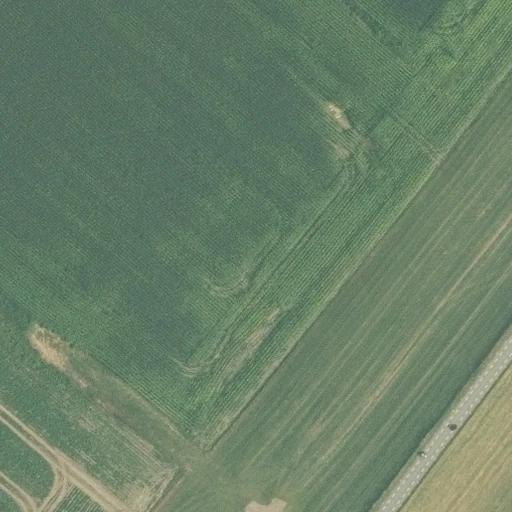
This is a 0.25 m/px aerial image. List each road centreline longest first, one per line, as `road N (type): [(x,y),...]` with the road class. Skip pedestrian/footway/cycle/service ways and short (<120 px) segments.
road 1 (track): [(272,511),(511,180)]
road 2 (unclassified): [(383,511),(511,344)]
